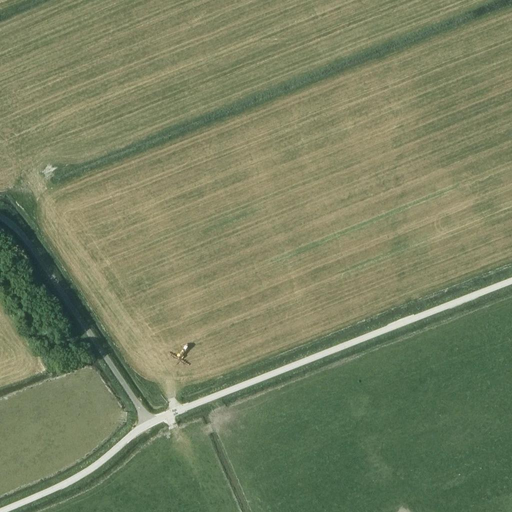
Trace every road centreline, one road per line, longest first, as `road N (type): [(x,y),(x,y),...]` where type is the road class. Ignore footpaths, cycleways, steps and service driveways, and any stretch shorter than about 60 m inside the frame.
road 1 (tertiary): [(148,422),(511,281)]
road 2 (unclassified): [(148,422),(24,241),(0,220)]
road 3 (tertiary): [(0,511),(72,480),(148,422)]
